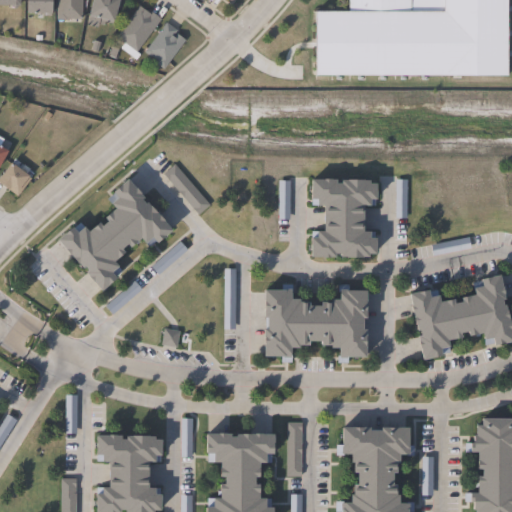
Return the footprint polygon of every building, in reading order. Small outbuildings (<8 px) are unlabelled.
[(20,0),(20,7),(17,7),(17,9),(11,9),(11,7),(0,7),(0,0),(20,0)] [(51,0),(51,16),(43,16),(43,15),(26,14),(26,0),(51,0)] [(81,0),(81,19),(66,19),(66,20),(56,20),(56,0),(81,0)] [(119,0),(113,25),(104,22),(104,24),(96,22),(97,20),(88,17),(92,0),(119,0)] [(511,0),(511,77),(444,77),(444,76),(316,76),(316,13),(348,13),(348,0),(511,0)] [(139,6),(148,13),(150,12),(161,20),(136,53),(116,38),(139,6)] [(172,37),(174,39),(177,35),(185,40),(164,70),(156,64),(157,62),(151,57),(150,58),(144,53),(166,23),(177,31),(172,37)] [(0,148),(8,153),(0,167),(0,138),(3,140),(0,146),(0,148)] [(30,179),(17,197),(0,185),(0,178),(11,164),(30,179)] [(209,205),(198,215),(163,173),(171,167),(174,164),(209,205)] [(142,197),(146,201),(147,200),(150,204),(151,203),(160,212),(159,214),(171,228),(157,240),(150,247),(141,236),(137,239),(140,242),(136,245),(134,242),(114,260),(118,264),(117,265),(122,270),(115,276),(114,275),(101,287),(88,273),(85,270),(88,268),(85,264),(82,267),(73,257),(59,241),(56,238),(72,223),(78,230),(84,224),(88,229),(99,219),(102,223),(107,218),(104,215),(115,206),(111,201),(118,195),(113,189),(128,176),(130,179),(144,195),(142,197)] [(337,176),(337,180),(342,180),(342,177),(371,177),(371,181),(378,181),(378,197),(374,197),(374,206),(365,206),(365,208),(365,229),(372,229),(372,232),(375,232),(375,236),(377,236),(377,252),(370,252),(370,255),(342,255),(342,251),(337,251),(337,256),(311,256),(311,235),(318,235),(318,229),(325,229),(325,209),(325,204),(317,204),(312,204),(312,176),(337,176)] [(402,181),(392,181),(392,218),(402,218),(402,181)] [(466,251),(465,241),(428,244),(429,254),(466,251)] [(221,271),(221,330),(230,330),(230,271),(221,271)] [(508,297),(511,319),(511,340),(485,346),(483,337),(485,337),(484,331),(480,332),(481,337),(476,338),(475,334),(450,339),(452,352),(424,357),(420,337),(419,335),(421,335),(420,329),(418,329),(415,316),(411,295),(411,292),(430,288),(431,291),(438,290),(439,293),(441,293),(442,300),(456,297),(457,301),(464,300),(464,296),(476,293),(474,283),(483,281),(482,278),(503,274),(504,277),(508,297)] [(349,284),(349,289),(367,289),(367,294),(367,317),(364,317),(364,329),(367,329),(367,355),(367,356),(348,356),(348,364),(338,364),(337,355),(339,355),(339,346),(331,346),(331,344),(321,344),(321,340),(311,340),(311,344),(300,344),(300,347),(293,347),(293,363),(281,363),(281,355),(264,355),(264,354),(264,328),(267,328),(267,314),(264,314),(264,293),(264,288),(282,288),(282,284),(292,284),(292,298),(300,298),(300,300),(311,300),(311,303),(321,303),(321,299),(332,299),(332,297),(341,297),(341,292),(338,292),(338,284),(349,284)] [(179,331),(176,347),(161,345),(164,329),(179,331)] [(62,435),(73,435),(73,396),(62,396),(62,435)] [(511,418),(511,511),(476,511),(476,509),(474,509),(474,502),(463,502),(464,492),(479,492),(479,475),(485,475),(485,469),(479,469),(479,452),(465,451),(465,443),(476,443),(476,433),(477,433),(477,424),(484,424),(484,418),(511,418)] [(301,477),(286,477),(287,422),(301,423),(301,477)] [(371,430),(382,430),(382,426),(405,427),(410,427),(410,445),(415,445),(414,456),(407,456),(407,454),(401,454),(401,462),(398,462),(397,472),(394,472),(394,484),(398,484),(398,494),(401,494),(401,502),(414,502),(413,511),(343,511),(343,502),(352,502),(352,494),(354,494),(354,484),(358,484),(358,471),(353,471),(353,462),(351,462),(351,454),(344,454),(344,455),(334,455),(335,444),(343,445),(343,426),(371,426),(371,430)] [(274,433),(274,453),(271,453),(271,463),(259,463),(259,477),(255,477),(255,485),(260,485),(260,498),(266,498),(266,499),(271,499),(271,507),(274,507),(274,511),(205,511),(205,506),(212,506),(212,497),(221,497),(221,483),(225,483),(225,476),(221,476),(221,461),(207,461),(207,453),(206,453),(206,433),(228,433),(232,433),(232,436),(237,436),(237,433),(250,433),(270,433),(274,433)] [(121,438),(126,438),(126,435),(154,436),(154,439),(162,439),(161,455),(159,455),(159,462),(148,461),(148,465),(147,487),(147,488),(155,488),(155,489),(160,489),(160,494),(161,494),(160,511),(154,511),(95,511),(96,493),(103,493),(103,487),(108,487),(108,486),(108,464),(108,462),(96,462),(96,434),(121,435),(121,438)] [(75,479),(75,494),(75,511),(60,511),(60,478),(64,478),(75,479)]
